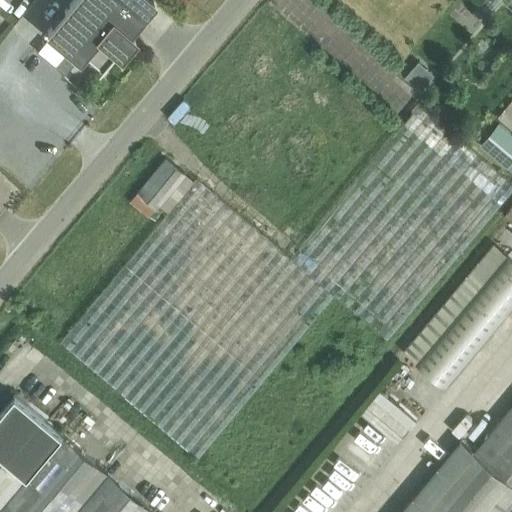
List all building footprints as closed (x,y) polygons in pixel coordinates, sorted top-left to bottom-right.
[(73,0),(46,32),(65,48),(78,58),(78,59),(80,56),(97,71),(115,50),(119,54),(134,37),(128,32),(142,16),(153,3),(149,0),(73,0)] [(66,55),(57,65),(66,73),(75,62),(66,55)] [(511,191),(511,181),(470,146),(420,105),(292,257),(198,178),(62,341),(199,456),(336,294),(389,338),(511,191)] [(511,131),(500,122),(481,145),(508,168),(511,163),(511,131)] [(131,200),(150,216),(156,220),(162,213),(156,208),(158,207),(159,208),(187,174),(167,158),(139,192),(139,191),(131,200)] [(404,352),(405,354),(446,387),(511,308),(511,260),(494,245),(404,352)] [(0,511),(154,511),(16,395),(0,414),(0,511)] [(511,511),(511,405),(474,450),(462,440),(401,511),(511,511)]
